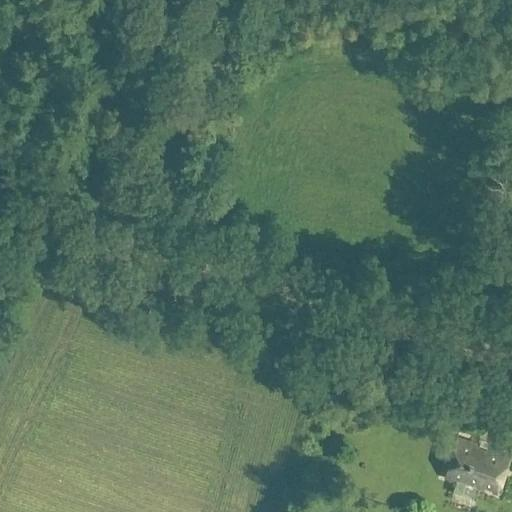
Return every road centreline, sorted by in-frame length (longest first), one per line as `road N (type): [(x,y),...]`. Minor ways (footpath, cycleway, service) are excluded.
road 1 (track): [(511,362),(0,209)]
road 2 (track): [(195,0),(112,244)]
